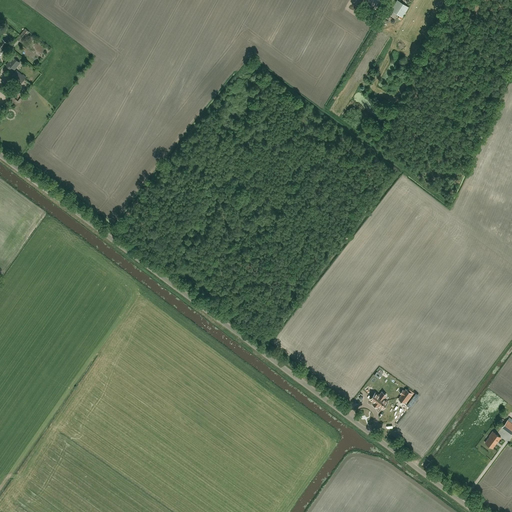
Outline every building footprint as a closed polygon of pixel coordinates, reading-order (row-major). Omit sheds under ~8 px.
[(396,0),(393,5),(391,10),(399,15),(402,17),(409,7),(404,4),(397,0),(396,0)] [(21,42),(30,32),(25,28),(17,39),(21,42)] [(0,50),(1,52),(8,43),(2,38),(0,39),(0,50)] [(11,68),(12,66),(15,68),(20,62),(13,57),(6,65),(11,68)] [(25,78),(16,71),(10,77),(19,85),(25,78)] [(404,391),(401,394),(402,394),(399,399),(404,403),(411,393),(406,389),(404,391)] [(382,408),(387,401),(383,399),(386,395),(382,392),(379,395),(375,392),(370,399),(374,402),(373,404),(377,407),(378,406),(382,408)] [(378,414),(385,419),(395,407),(389,402),(378,414)] [(504,424),(503,426),(507,429),(511,433),(511,432),(511,423),(507,420),(504,424)] [(489,437),(485,443),(492,448),(497,442),(501,437),(492,431),(489,436),(489,437)]
